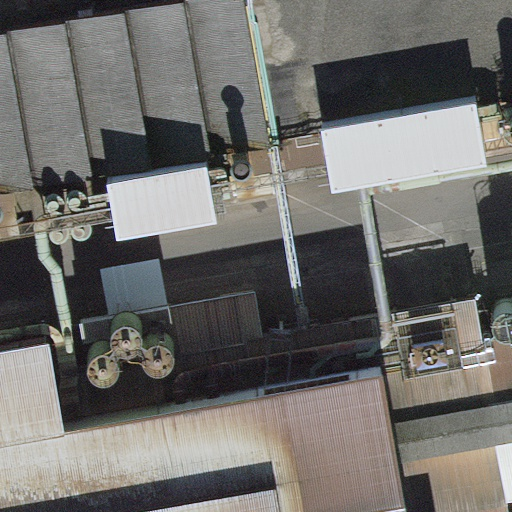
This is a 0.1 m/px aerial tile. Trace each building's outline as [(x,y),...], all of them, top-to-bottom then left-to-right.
[(511,0),(198,0),(0,38),(0,236),(107,216),(115,261),(215,242),(207,200),(321,178),(329,222),(511,186),(511,0)] [(462,240),(398,247),(402,279),(466,271),(462,240)] [(378,368),(478,350),(470,307),(257,341),(249,298),(45,335),(67,455),(383,400),(378,368)] [(0,511),(403,511),(383,400),(67,455),(45,335),(0,344),(0,511)] [(383,400),(403,511),(506,511),(511,511),(511,344),(478,350),(378,368),(383,400)]
